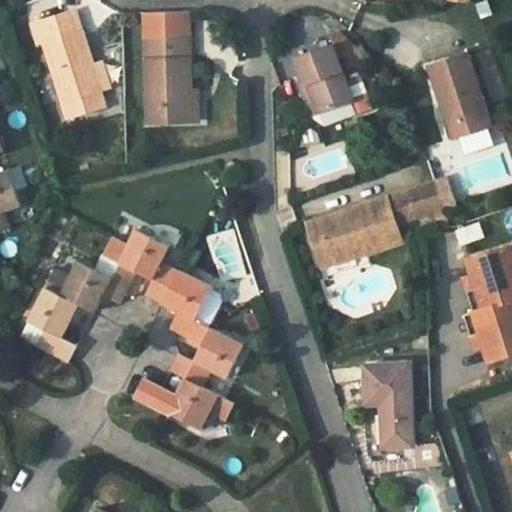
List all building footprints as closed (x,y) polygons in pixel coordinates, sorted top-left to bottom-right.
[(487,0),(485,0),(476,4),(481,18),(493,15),(487,0)] [(69,116),(89,109),(85,94),(100,89),(93,65),(76,12),(39,23),(45,41),(69,116)] [(146,38),(189,37),(188,13),(145,14),(146,38)] [(38,44),(45,41),(39,23),(32,25),(38,44)] [(192,121),(191,92),(189,37),(146,38),(149,123),(192,121)] [(296,58),(306,85),(311,83),(321,110),(355,97),(334,43),(296,58)] [(469,53),(431,65),(456,136),(493,123),(469,53)] [(104,62),(93,65),(100,89),(110,86),(104,62)] [(311,83),(306,85),(303,86),(313,113),(321,110),(311,83)] [(105,104),(100,89),(85,94),(89,109),(105,104)] [(199,91),(191,92),(192,121),(199,121),(199,91)] [(236,117),(217,120),(221,140),(240,136),(236,117)] [(83,147),(62,153),(66,169),(87,163),(83,147)] [(0,172),(0,230),(9,228),(4,211),(21,205),(9,169),(0,172)] [(388,196),(317,219),(329,255),(365,244),(367,252),(404,241),(398,223),(447,207),(438,183),(390,198),(388,196)] [(329,255),(317,219),(309,222),(323,266),(367,252),(365,244),(329,255)] [(466,245),(485,236),(479,222),(460,231),(466,245)] [(163,304),(180,271),(163,261),(170,246),(137,230),(129,245),(113,238),(105,253),(119,261),(137,269),(154,278),(146,295),(163,304)] [(465,276),(470,290),(484,285),(489,305),(479,309),(486,329),(473,332),(477,347),(487,344),(491,358),(511,351),(511,249),(510,245),(470,258),(473,272),(465,276)] [(137,269),(119,261),(111,277),(79,262),(71,277),(55,270),(46,286),(80,303),(95,310),(104,294),(121,301),(137,269)] [(180,271),(163,304),(178,313),(171,328),(179,332),(203,345),(212,329),(210,328),(196,320),(211,289),(212,287),(180,271)] [(467,312),(473,332),(486,329),(479,309),(489,305),(484,285),(470,290),(475,309),(467,312)] [(80,303),(46,286),(30,319),(31,320),(46,328),(38,344),(69,360),(78,344),(63,336),(80,303)] [(211,289),(196,320),(210,328),(225,296),(211,289)] [(46,328),(31,320),(22,336),(38,344),(46,328)] [(244,345),(212,329),(203,345),(195,361),(179,354),(172,369),(187,377),(202,385),(212,370),(227,377),(244,345)] [(413,448),(409,361),(366,364),(367,406),(381,406),(384,449),(413,448)] [(236,403),(202,385),(187,377),(178,395),(146,379),(138,395),(170,410),(203,428),(211,413),(226,421),(236,403)] [(462,434),(474,468),(490,462),(478,429),(462,434)]
